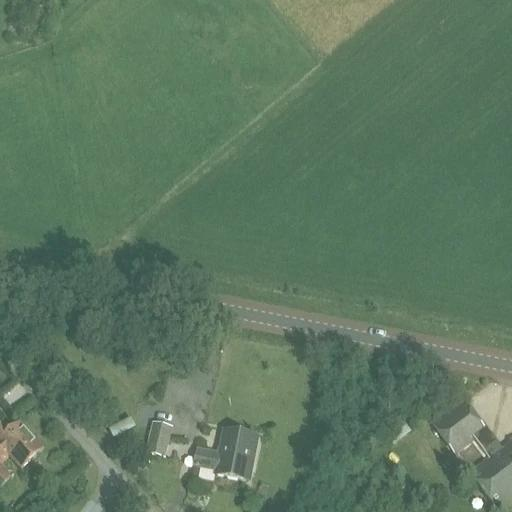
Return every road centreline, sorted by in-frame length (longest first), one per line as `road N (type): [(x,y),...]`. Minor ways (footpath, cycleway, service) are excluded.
road 1 (primary): [(511,367),(0,267)]
road 2 (unclassified): [(145,511),(0,342)]
